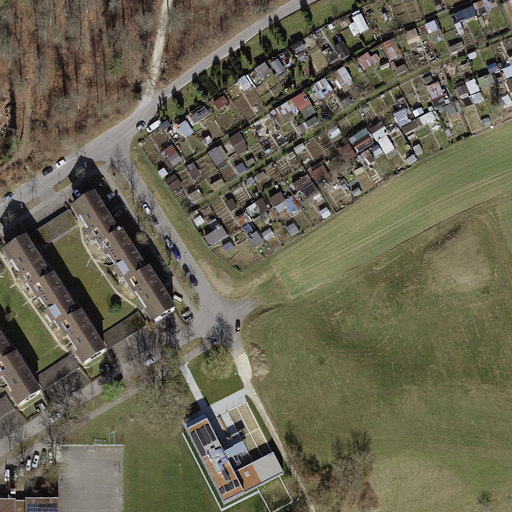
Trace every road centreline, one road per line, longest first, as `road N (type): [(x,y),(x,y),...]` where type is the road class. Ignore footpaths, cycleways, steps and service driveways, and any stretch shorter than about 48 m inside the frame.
road 1 (residential): [(217,316),(0,449)]
road 2 (unclassified): [(107,141),(262,20),(304,0)]
road 3 (residential): [(107,141),(217,316)]
road 4 (track): [(224,330),(314,511)]
road 5 (unclassified): [(0,211),(107,141)]
